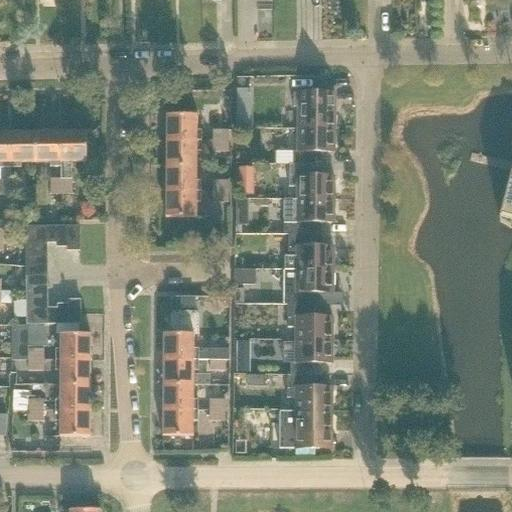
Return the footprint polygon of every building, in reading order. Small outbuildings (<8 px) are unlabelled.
[(237,91),(236,131),(252,131),(253,92),(237,91)] [(335,95),(323,95),(293,94),(293,107),(298,107),(298,130),(335,130),(335,95)] [(167,116),(167,142),(201,142),(201,131),(196,131),(196,117),(167,116)] [(213,130),(213,142),(229,142),(229,130),(213,130)] [(322,153),(334,153),(335,130),(298,130),(297,152),(292,152),(292,165),(322,165),(322,153)] [(49,164),(49,168),(61,168),(60,133),(35,134),(35,164),(49,164)] [(61,168),(61,180),(71,180),(71,163),(86,163),(86,133),(60,133),(61,168)] [(0,170),(0,180),(10,180),(10,169),(10,134),(0,134),(0,170)] [(21,164),(35,164),(35,134),(10,134),(10,169),(21,169),(21,164)] [(201,142),(167,142),(167,167),(196,167),(196,156),(201,156),(201,142)] [(229,142),(213,142),(213,153),(228,153),(229,142)] [(334,201),(334,178),(322,177),(322,165),(292,165),(289,165),(289,188),(297,188),(297,200),(334,201)] [(167,167),(167,193),(200,193),(201,181),(196,181),(196,167),(167,167)] [(256,182),(256,169),(239,169),(239,181),(256,182)] [(511,171),(511,172),(499,219),(511,222),(511,171)] [(0,189),(0,196),(11,196),(10,180),(0,180),(0,189)] [(10,180),(11,196),(21,195),(21,180),(10,180)] [(50,197),(62,197),(61,180),(50,181),(50,197)] [(61,180),(62,197),(73,197),(72,180),(71,180),(61,180)] [(213,181),(213,193),(228,193),(228,181),(213,181)] [(200,193),(167,193),(167,218),(191,218),(196,218),(196,202),(200,202),(200,193)] [(228,193),(213,193),(213,203),(228,203),(228,193)] [(321,224),(334,224),(334,201),(297,200),(297,201),(284,200),(284,223),(284,235),(288,235),(321,236),(321,224)] [(253,214),(253,201),(237,201),(237,214),(253,214)] [(47,257),(47,245),(46,245),(46,228),(25,228),(25,257),(47,257)] [(46,245),(47,245),(56,245),(56,248),(66,248),(67,228),(46,228),(46,245)] [(67,228),(66,248),(66,252),(79,252),(79,228),(67,228)] [(333,271),(333,248),(321,248),(321,236),(288,235),(288,258),(283,258),(283,270),(333,271)] [(47,267),(47,257),(25,257),(25,267),(47,267)] [(25,278),(47,278),(47,267),(25,267),(25,278)] [(321,294),(333,294),(333,271),(283,270),(283,306),(288,306),(321,306),(321,294)] [(249,272),(237,271),(236,287),(248,288),(249,272)] [(47,288),(47,278),(25,278),(25,289),(47,288)] [(47,299),(47,288),(25,289),(25,299),(47,299)] [(255,291),(239,291),(239,303),(255,303),(255,291)] [(195,299),(181,298),(181,308),(195,308),(195,299)] [(47,311),(47,299),(25,299),(25,327),(47,326),(47,311)] [(67,302),(67,306),(68,306),(68,326),(80,326),(80,302),(67,302)] [(16,319),(25,319),(25,303),(15,303),(16,319)] [(68,306),(67,306),(57,307),(57,310),(58,310),(58,326),(68,326),(68,306)] [(333,342),(333,319),(320,318),(321,306),(288,306),(288,328),(296,328),(296,341),(333,342)] [(57,310),(47,311),(47,326),(58,326),(58,310),(57,310)] [(164,335),(163,360),(198,361),(198,351),(195,351),(195,335),(199,335),(199,316),(195,313),(173,313),(170,316),(170,328),(175,333),(175,335),(164,335)] [(28,362),(28,360),(28,351),(28,349),(28,329),(28,328),(11,328),(11,362),(28,362)] [(28,329),(28,349),(43,349),(43,329),(28,329)] [(55,350),(55,360),(90,361),(90,335),(60,335),(60,350),(55,350)] [(320,364),(332,365),(333,342),(296,341),(296,364),(291,364),(290,376),(320,377),(320,364)] [(43,351),(28,351),(28,360),(43,360),(43,351)] [(210,351),(210,361),(226,361),(226,351),(210,351)] [(236,359),(236,374),(250,375),(250,359),(236,359)] [(28,360),(28,362),(28,372),(43,372),(43,360),(28,360)] [(59,371),(59,386),(90,386),(90,361),(55,360),(55,370),(59,371)] [(198,361),(163,360),(163,386),(194,386),(194,373),(198,373),(198,361)] [(226,361),(210,361),(210,373),(225,373),(226,361)] [(332,412),(332,389),(320,389),(320,377),(290,376),(287,376),(287,399),(295,399),(295,411),(332,412)] [(55,400),(54,411),(90,412),(90,386),(59,386),(59,400),(55,400)] [(163,386),(163,411),(198,412),(197,402),(194,401),(194,386),(163,386)] [(15,411),(27,411),(27,402),(15,402),(15,411)] [(27,402),(27,411),(42,411),(42,402),(27,402)] [(209,402),(209,412),(226,412),(226,402),(209,402)] [(42,411),(27,411),(27,422),(42,422),(42,411)] [(90,412),(54,411),(54,421),(59,421),(59,437),(89,437),(90,412)] [(198,412),(163,411),(162,437),(191,437),(194,437),(193,425),(198,424),(198,412)] [(320,435),(332,435),(332,412),(295,411),(279,411),(279,450),(319,450),(320,435)] [(226,412),(209,412),(210,423),(226,423),(226,412)]
